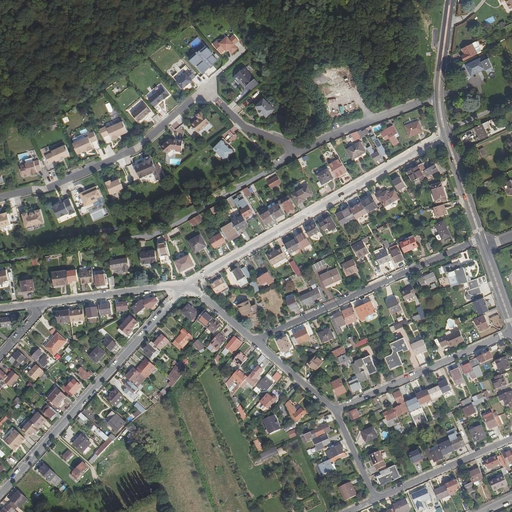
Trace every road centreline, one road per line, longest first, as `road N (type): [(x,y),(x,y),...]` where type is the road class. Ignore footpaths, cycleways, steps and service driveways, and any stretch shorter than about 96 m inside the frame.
road 1 (residential): [(299,149),(244,129),(206,89),(138,147),(44,189),(0,198)]
road 2 (residential): [(299,149),(158,232),(0,260)]
road 3 (residential): [(185,284),(444,132)]
road 4 (residential): [(0,495),(185,284)]
road 5 (residential): [(480,237),(253,340)]
road 6 (residential): [(334,411),(511,331)]
road 7 (residential): [(511,437),(373,499)]
road 8 (residential): [(439,96),(299,149)]
road 9 (residential): [(43,303),(185,284)]
